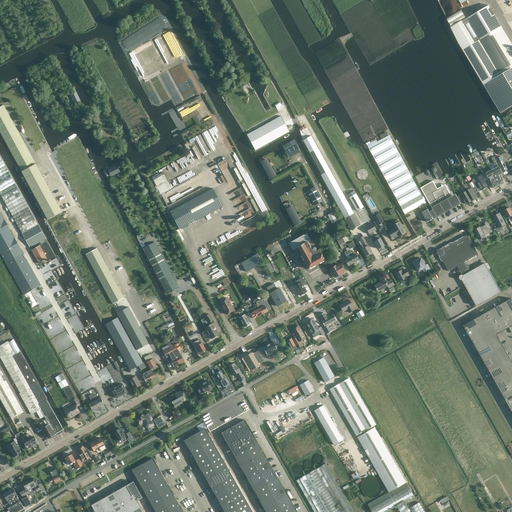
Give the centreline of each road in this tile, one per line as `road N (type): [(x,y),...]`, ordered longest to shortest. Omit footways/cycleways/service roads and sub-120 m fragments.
road 1 (unclassified): [(28,511),(316,349)]
road 2 (unclassified): [(0,481),(268,327)]
road 3 (unclassified): [(296,313),(511,189)]
road 4 (unknown): [(171,383),(62,179)]
road 5 (unknown): [(239,344),(195,257),(198,238),(227,207),(204,161)]
road 6 (unknown): [(381,263),(311,127),(298,124)]
road 7 (unknown): [(204,161),(225,148),(221,129),(180,57),(152,69)]
road 8 (unknown): [(351,281),(306,168),(282,176)]
